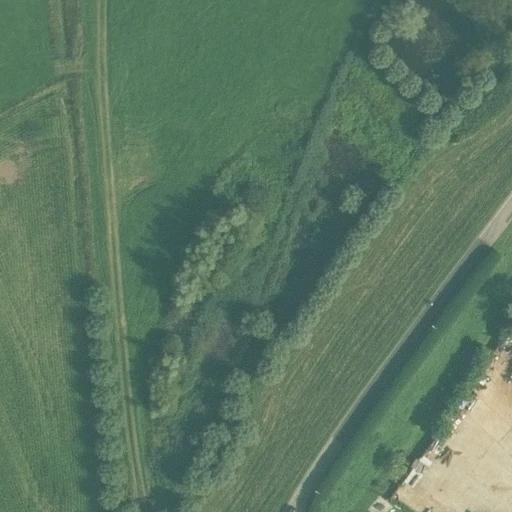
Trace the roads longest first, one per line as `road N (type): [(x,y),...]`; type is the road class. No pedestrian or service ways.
road 1 (track): [(143,511),(95,0)]
road 2 (unclassified): [(297,511),(434,303),(511,208)]
